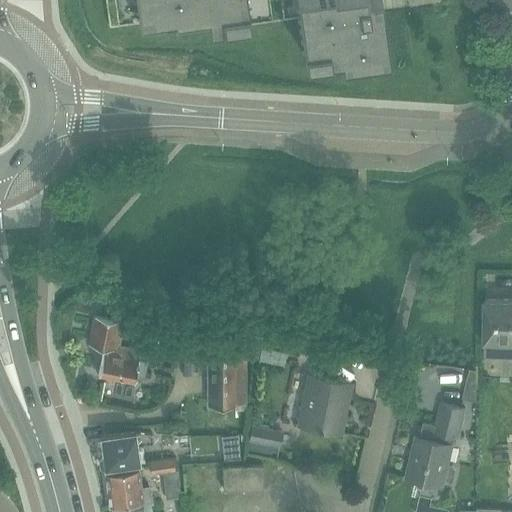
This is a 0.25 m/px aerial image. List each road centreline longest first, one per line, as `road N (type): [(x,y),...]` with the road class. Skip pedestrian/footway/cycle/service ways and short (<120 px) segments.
road 1 (unclassified): [(489,130),(40,111)]
road 2 (secondary): [(0,329),(58,511)]
road 3 (unclassified): [(359,511),(389,373)]
